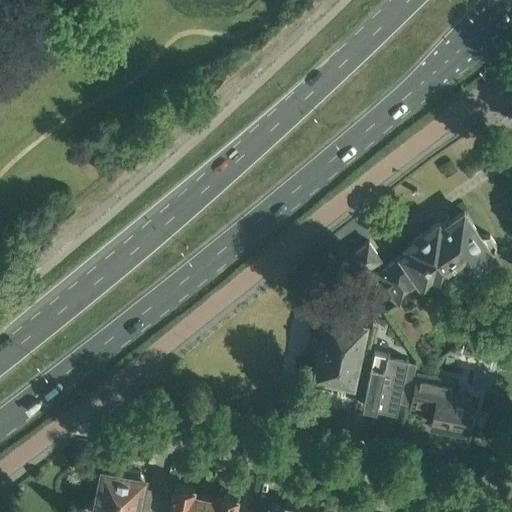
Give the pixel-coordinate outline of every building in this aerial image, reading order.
[(392,292),(399,303),(432,280),(437,287),(452,277),(463,293),(488,276),(480,265),(495,255),(492,251),(496,244),(489,233),(480,234),(464,210),(451,219),(448,215),(407,243),(410,248),(363,280),(378,302),(392,292)] [(347,255),(360,273),(381,258),(369,240),(347,255)] [(358,363),(366,322),(356,320),(359,310),(346,307),(344,317),(328,313),(315,374),(353,382),(358,363)] [(511,321),(501,329),(511,346),(511,321)] [(375,351),(363,405),(383,409),(384,407),(397,410),(399,400),(408,402),(416,362),(408,360),(408,358),(375,351)] [(434,410),(431,424),(465,430),(466,423),(472,424),(474,413),(468,411),(471,397),(452,393),(455,381),(417,373),(411,405),(434,410)] [(146,511),(147,509),(151,489),(142,487),(144,476),(140,470),(128,467),(122,472),(103,468),(94,511),(146,511)] [(202,511),(206,494),(194,492),(195,487),(175,483),(169,511),(202,511)] [(234,511),(238,495),(219,491),(218,497),(206,494),(202,511),(234,511)] [(300,511),(301,508),(268,502),(266,511),(300,511)]
